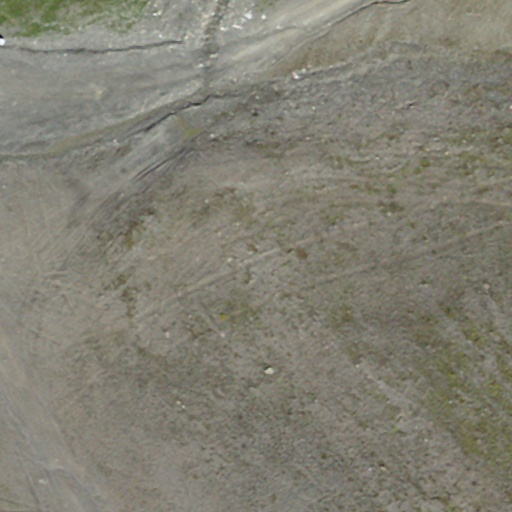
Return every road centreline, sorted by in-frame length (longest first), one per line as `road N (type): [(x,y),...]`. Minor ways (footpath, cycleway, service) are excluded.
road 1 (track): [(408,0),(206,112),(0,270)]
road 2 (track): [(110,511),(0,342)]
